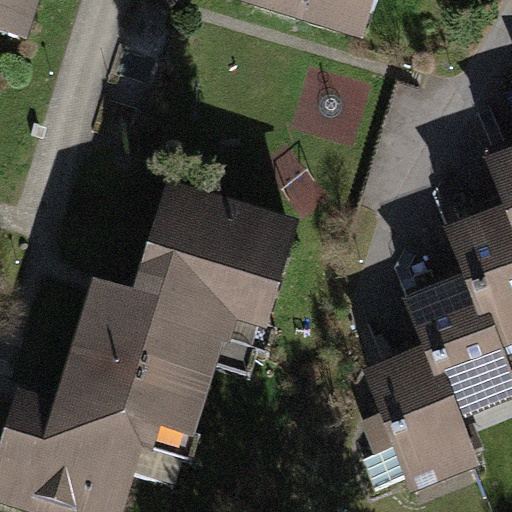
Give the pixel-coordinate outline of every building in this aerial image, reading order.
[(0,0),(0,29),(15,34),(23,0),(0,0)] [(234,0),(364,37),(375,0),(234,0)] [(511,144),(482,157),(498,201),(511,236),(511,144)] [(89,287),(75,338),(210,377),(214,363),(246,373),(253,350),(266,351),(267,327),(293,227),(161,192),(132,284),(129,298),(89,287)] [(511,236),(498,201),(433,228),(451,271),(484,351),(511,339),(511,236)] [(484,351),(451,271),(391,295),(412,348),(444,423),(503,399),(484,351)] [(210,377),(75,338),(59,390),(56,400),(16,389),(0,445),(0,498),(48,511),(136,511),(145,481),(178,490),(210,377)] [(412,348),(357,371),(376,415),(358,423),(371,454),(359,459),(374,495),(459,460),(444,423),(412,348)]
